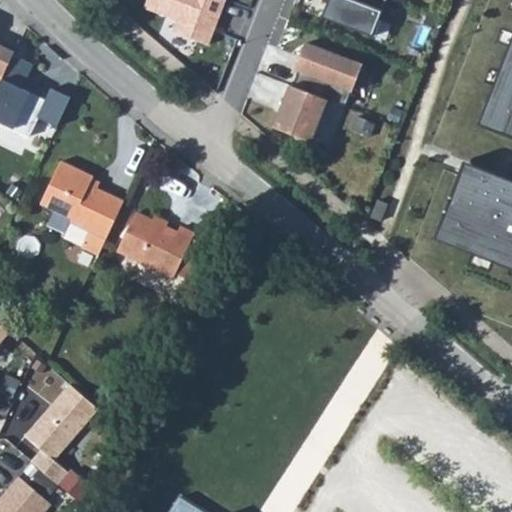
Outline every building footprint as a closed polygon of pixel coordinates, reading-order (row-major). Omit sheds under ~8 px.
[(226,0),(148,0),(145,8),(178,21),(174,32),(209,45),(226,0)] [(327,0),(329,1),(323,16),(373,35),(386,0),(327,0)] [(511,32),(475,126),(511,140),(511,32)] [(301,71),(295,86),(327,98),(346,105),(362,64),(306,42),(296,69),(301,71)] [(0,81),(1,82),(13,55),(15,51),(0,44),(0,81)] [(34,64),(13,55),(1,82),(0,83),(0,121),(30,135),(39,117),(57,126),(69,98),(51,88),(46,99),(23,88),(34,64)] [(327,98),(295,86),(290,84),(274,125),(311,140),(327,98)] [(84,244),(99,251),(102,244),(125,198),(92,181),(96,172),(62,155),(40,198),(72,215),(71,218),(92,229),(84,244)] [(511,180),(465,162),(435,237),(511,268),(511,180)] [(387,205),(377,201),(370,218),(381,222),(387,205)] [(195,266),(181,258),(191,238),(194,232),(179,225),(177,231),(135,209),(117,247),(173,275),(176,270),(190,277),(195,266)] [(191,238),(181,258),(195,266),(205,246),(191,238)] [(0,333),(12,319),(0,309),(0,333)] [(64,439),(101,390),(72,366),(33,416),(50,430),(40,441),(68,463),(78,450),(64,439)] [(28,455),(0,491),(0,511),(1,511),(34,511),(60,480),(28,455)] [(174,511),(201,511),(182,500),(174,511)]
